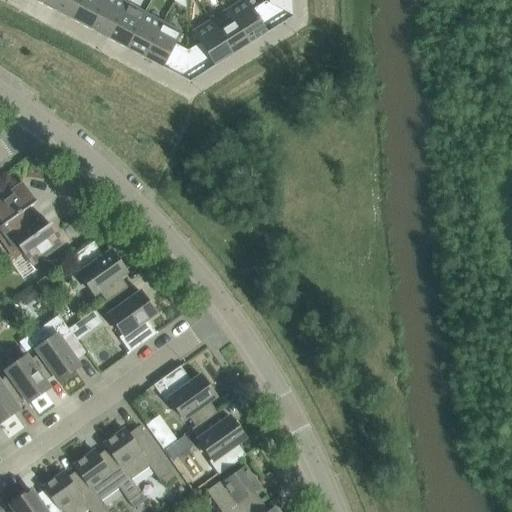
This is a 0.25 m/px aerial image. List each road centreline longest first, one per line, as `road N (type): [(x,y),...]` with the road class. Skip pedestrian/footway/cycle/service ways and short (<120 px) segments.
road 1 (residential): [(0,473),(227,311)]
road 2 (residential): [(227,311),(143,216),(38,124)]
road 3 (residential): [(336,511),(290,409),(227,311)]
